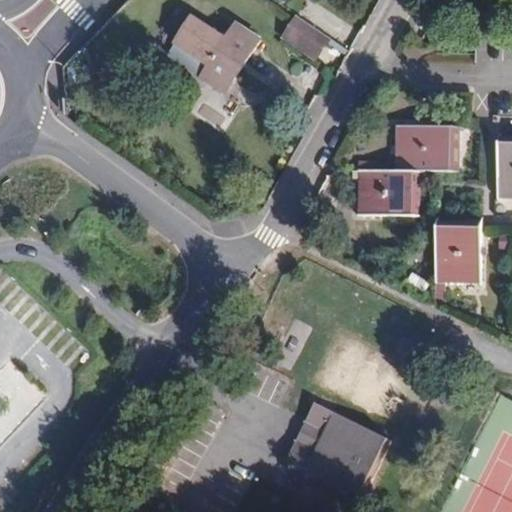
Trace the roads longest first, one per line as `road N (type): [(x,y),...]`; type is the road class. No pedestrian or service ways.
road 1 (residential): [(226,255),(267,233),(389,0)]
road 2 (unclassified): [(226,255),(215,299),(119,417),(58,511)]
road 3 (residential): [(22,117),(201,251),(226,255)]
